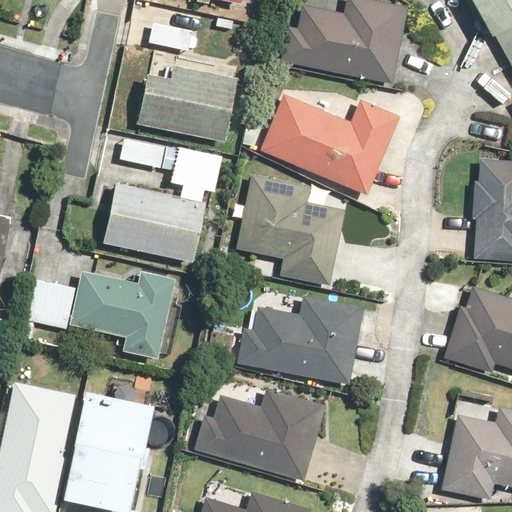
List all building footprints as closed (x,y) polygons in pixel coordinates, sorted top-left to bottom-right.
[(282,25),(276,61),(388,81),(401,8),(354,0),(345,0),(343,13),(299,6),(295,27),(282,25)] [(511,0),(454,0),(482,40),(488,36),(511,72),(511,0)] [(191,27),(153,19),(149,38),(187,46),(191,27)] [(164,77),(140,73),(131,122),(218,137),(230,68),(167,57),(164,77)] [(277,91),(251,149),(359,198),(395,119),(354,100),(344,122),(277,91)] [(162,147),(119,140),(115,162),(158,170),(162,147)] [(473,220),(469,257),(511,261),(511,161),(479,158),(477,182),(470,182),(466,219),(473,220)] [(306,187),(248,175),(232,249),(274,257),(270,277),(326,288),(341,212),(303,204),(306,187)] [(199,207),(106,187),(93,247),(187,267),(199,207)] [(0,260),(9,210),(0,208),(0,260)] [(79,268),(78,272),(63,323),(117,339),(113,351),(150,362),(172,285),(136,274),(133,284),(79,268)] [(68,289),(32,280),(23,321),(59,329),(68,289)] [(458,307),(438,352),(484,372),(490,359),(511,369),(511,301),(471,284),(461,308),(458,307)] [(235,329),(228,365),(343,387),(357,311),(298,300),(295,317),(251,308),(247,331),(235,329)] [(78,389),(12,376),(0,436),(0,508),(18,511),(30,511),(31,506),(52,510),(78,389)] [(160,398),(85,382),(61,495),(136,511),(160,398)] [(201,414),(190,446),(293,480),(318,407),(262,388),(256,408),(220,396),(212,418),(201,414)] [(492,423),(452,414),(434,491),(479,501),(483,484),(511,491),(511,410),(496,407),(492,423)] [(300,511),(252,496),(247,511),(205,498),(200,511),(300,511)]
